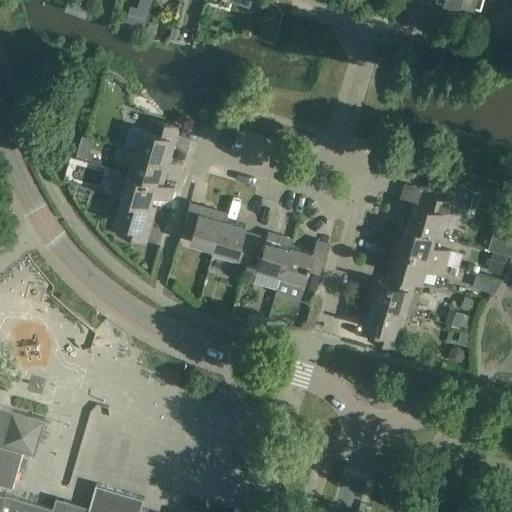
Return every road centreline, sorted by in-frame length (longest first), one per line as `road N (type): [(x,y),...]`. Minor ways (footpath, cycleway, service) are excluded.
road 1 (tertiary): [(366,432),(316,380),(186,340),(116,302),(51,232),(0,129)]
road 2 (residential): [(336,166),(312,183),(198,150),(169,247)]
road 3 (residential): [(301,0),(348,18),(359,32),(363,54),(336,166)]
road 4 (residential): [(319,330),(347,246),(359,175),(336,166)]
road 5 (unclassified): [(511,438),(436,416),(366,432)]
